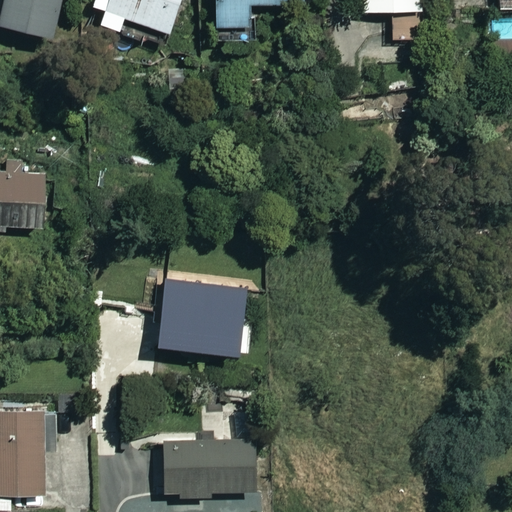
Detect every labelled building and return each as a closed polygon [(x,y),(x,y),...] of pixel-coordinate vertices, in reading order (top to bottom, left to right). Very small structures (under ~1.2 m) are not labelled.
[(54,0),(0,0),(0,19),(46,31),(54,0)] [(97,5),(92,19),(111,26),(116,13),(160,30),(171,0),(86,0),(86,1),(97,5)] [(207,0),(207,21),(242,21),(241,0),(207,0)] [(0,174),(0,224),(3,225),(3,217),(37,218),(38,175),(0,174)] [(239,284),(157,275),(150,338),(244,348),(248,317),(235,316),(239,284)] [(0,505),(8,506),(8,489),(40,489),(40,446),(52,446),(52,407),(0,406),(0,505)] [(248,437),(155,440),(156,491),(204,490),(204,486),(249,485),(248,437)]
